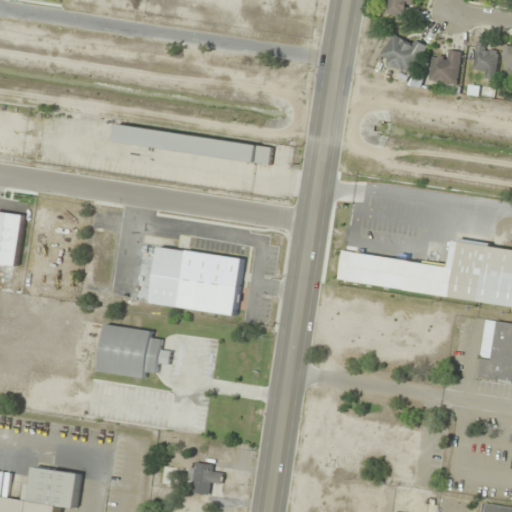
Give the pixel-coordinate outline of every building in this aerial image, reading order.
[(413,0),(388,0),(386,17),(410,21),(413,0)] [(381,61),(415,76),(428,44),(414,38),(412,42),(392,34),(381,61)] [(499,52),(489,51),(490,43),(478,41),(475,68),(484,69),(483,77),(495,79),(499,52)] [(511,45),(506,45),(501,75),(511,76),(511,45)] [(457,85),(462,52),(446,49),(444,59),(433,57),(429,80),(457,85)] [(272,164),(275,147),(120,125),(117,143),(272,164)] [(511,251),(461,245),(459,266),(344,251),(339,284),(511,307),(511,251)] [(246,258),(189,250),(180,308),(237,316),(246,258)] [(511,323),(488,320),(480,378),(511,382),(511,323)] [(155,330),(107,324),(100,373),(147,379),(148,372),(159,373),(161,363),(171,364),(173,352),(163,350),(164,340),(153,338),(155,330)] [(224,484),(221,463),(188,466),(191,494),(211,492),(210,486),(224,484)] [(78,509),(83,473),(38,467),(35,485),(27,484),(25,499),(0,495),(0,511),(60,511),(62,506),(78,509)] [(484,511),(511,511),(511,505),(486,502),(484,511)]
